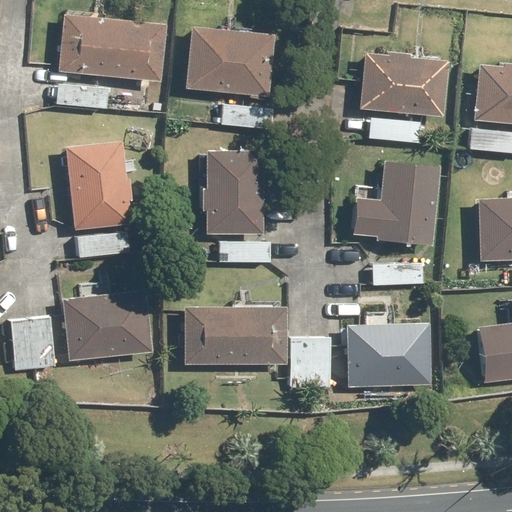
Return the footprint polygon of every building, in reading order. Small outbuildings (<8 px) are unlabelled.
[(62,14),(55,74),(148,86),(156,25),(62,14)] [(187,31),(179,89),(256,98),(263,40),(187,31)] [(355,59),(352,111),(434,116),(437,63),(355,59)] [(511,66),(473,63),(467,120),(511,124),(511,66)] [(106,89),(49,87),(48,107),(105,109),(106,89)] [(269,104),(216,104),(216,126),(269,127),(269,104)] [(412,123),(360,119),(358,142),(410,145),(412,123)] [(511,131),(460,130),(460,152),(511,153),(511,131)] [(69,233),(122,227),(113,144),(59,150),(69,233)] [(197,154),(198,233),(252,232),(250,153),(197,154)] [(344,235),(369,238),(369,243),(425,248),(432,167),(375,163),(372,201),(348,199),(344,235)] [(511,194),(471,198),(476,265),(511,262),(511,194)] [(118,235),(71,237),(72,257),(119,256),(118,235)] [(264,242),(212,242),(212,265),(263,266),(264,242)] [(420,264),(363,263),(363,288),(420,289),(420,264)] [(53,305),(63,364),(142,352),(133,293),(53,305)] [(511,298),(505,300),(508,325),(468,331),(475,385),(511,379),(511,298)] [(175,312),(177,367),(277,363),(275,308),(175,312)] [(50,367),(43,318),(4,323),(11,372),(50,367)] [(338,330),(340,387),(417,383),(414,327),(338,330)] [(285,340),(284,386),(324,387),(325,340),(285,340)]
